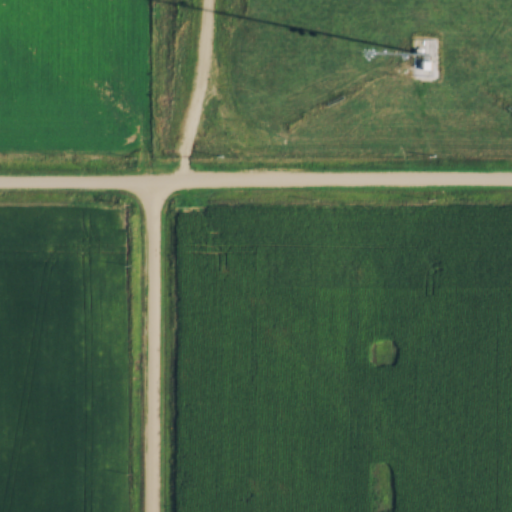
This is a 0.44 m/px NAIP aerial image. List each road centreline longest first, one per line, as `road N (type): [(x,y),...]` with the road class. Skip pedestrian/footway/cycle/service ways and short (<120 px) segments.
road 1 (residential): [(511,181),(0,182)]
road 2 (residential): [(147,511),(149,182)]
road 3 (residential): [(180,182),(195,0)]
